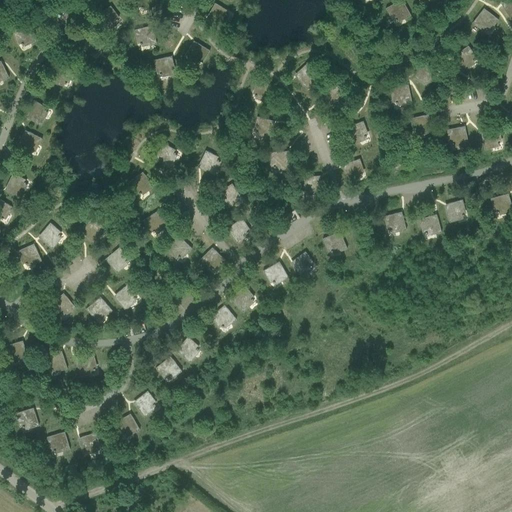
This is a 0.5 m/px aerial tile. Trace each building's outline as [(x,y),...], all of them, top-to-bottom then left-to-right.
[(136,0),(137,1),(140,1),(142,9),(150,7),(150,9),(158,8),(156,0),(136,0)] [(511,0),(506,0),(504,1),(505,3),(505,5),(503,7),(510,19),(511,18),(511,0)] [(398,1),(385,9),(389,15),(392,14),(396,21),(403,17),(404,19),(411,16),(404,3),(402,4),(400,3),(398,1)] [(215,3),(207,16),(210,17),(210,19),(209,21),(222,29),(226,22),(223,21),(228,13),(220,9),(222,7),(215,3)] [(100,19),(98,20),(107,32),(113,27),(112,25),(118,20),(113,14),(115,12),(111,6),(99,15),(100,17),(100,19)] [(472,23),(478,28),(480,26),(487,31),(492,24),(494,26),(499,20),(487,11),(485,13),(483,13),(481,11),(472,23)] [(27,28),(26,25),(12,32),(16,39),(18,38),(22,45),(29,42),(31,44),(38,41),(31,27),(29,28),(27,28)] [(151,30),(149,29),(148,26),(134,30),(136,38),(138,37),(140,45),(149,43),(149,46),(157,44),(153,29),(151,30)] [(88,35),(79,46),(85,51),(86,49),(93,54),(98,48),(100,50),(105,44),(94,34),(92,36),(90,36),(88,35)] [(192,44),(184,57),(191,61),(192,59),(199,63),(204,56),(206,57),(210,51),(197,43),(196,45),(194,45),(192,44)] [(457,58),(455,60),(463,72),(470,67),(468,65),(475,60),(470,53),(473,52),(468,46),(456,54),(457,56),(457,58)] [(168,57),(154,60),(155,68),(158,67),(160,75),(168,73),(169,76),(176,74),(173,60),(170,60),(169,59),(168,57)] [(417,76),(416,78),(428,87),(432,80),(430,79),(435,72),(428,67),(429,65),(423,61),(415,73),(417,74),(417,76)] [(299,76),(297,78),(307,89),(313,84),(311,82),(317,76),(311,70),(313,68),(308,62),(297,72),(299,74),(299,76)] [(0,65),(0,79),(1,79),(2,81),(9,78),(3,64),(0,65)] [(50,83),(58,85),(58,82),(66,84),(69,76),(71,77),(73,69),(59,66),(58,68),(56,69),(54,69),(50,83)] [(262,99),(262,101),(269,103),(273,89),(271,88),(270,86),(270,84),(256,80),(254,87),(257,88),(254,96),(262,99)] [(327,98),(326,100),(336,111),(341,105),(340,103),(346,98),(340,92),(342,90),(337,84),(326,94),(327,96),(327,98)] [(404,86),(390,89),(392,96),(394,96),(396,104),(404,102),(404,105),(412,103),(409,89),(407,89),(405,88),(404,86)] [(41,104),(34,100),(27,113),(29,114),(29,116),(28,119),(41,126),(45,119),(43,118),(47,110),(39,106),(41,104)] [(414,125),(416,134),(424,132),(425,134),(432,133),(429,118),(427,119),(425,118),(425,115),(410,118),(412,126),(414,125)] [(271,120),(257,117),(255,124),(258,125),(255,133),(264,135),(263,138),(270,139),(274,125),(272,125),(271,123),(271,120)] [(347,131),(352,145),(360,142),(359,140),(366,137),(363,129),(366,128),(363,121),(349,126),(350,129),(349,131),(347,131)] [(461,127),(446,130),(448,137),(450,137),(452,145),(460,144),(461,146),(468,145),(466,130),(463,131),(461,129),(461,127)] [(481,135),(484,150),(492,148),(491,146),(500,144),(498,136),(501,135),(499,128),(484,131),(485,133),(484,135),(481,135)] [(24,134),(17,147),(24,150),(25,148),(32,152),(36,144),(39,146),(42,139),(29,132),(28,134),(26,135),(24,134)] [(159,159),(158,161),(171,168),(174,162),(172,160),(176,153),(169,149),(170,147),(163,143),(156,156),(158,157),(159,159)] [(206,150),(199,164),(201,165),(202,167),(201,169),(214,175),(218,168),(215,167),(219,160),(211,156),(213,154),(206,150)] [(285,151),(270,152),(270,160),(273,160),(273,168),(282,168),(282,170),(290,170),(289,155),(286,155),(285,154),(285,151)] [(359,159),(346,164),(346,166),(346,168),(343,169),(348,183),(356,180),(355,178),(363,175),(360,167),(362,166),(359,159)] [(13,173),(6,186),(9,187),(9,189),(8,192),(21,198),(25,191),(22,190),(26,183),(19,179),(20,177),(13,173)] [(128,183),(133,189),(135,188),(140,194),(147,189),(148,191),(154,187),(145,175),(143,176),(141,176),(140,174),(128,183)] [(313,192),(314,195),(321,194),(320,180),(318,180),(316,178),(316,176),(301,177),(302,185),(305,184),(305,193),(313,192)] [(232,183),(220,192),(221,194),(221,196),(219,197),(227,209),(233,205),(232,203),(239,198),(234,191),(236,190),(232,183)] [(490,198),(492,206),(495,205),(497,213),(505,211),(506,214),(511,211),(511,207),(509,197),(507,198),(505,197),(504,195),(490,198)] [(0,218),(2,220),(7,213),(9,214),(13,207),(0,200),(0,218)] [(445,208),(449,223),(457,221),(456,218),(464,216),(462,208),(464,207),(462,200),(448,204),(449,206),(448,208),(445,208)] [(156,215),(155,213),(142,221),(147,228),(149,226),(154,233),(160,228),(162,231),(168,226),(160,214),(158,215),(156,215)] [(384,216),(385,224),(388,223),(390,231),(398,229),(399,232),(406,230),(403,216),(400,216),(398,215),(398,213),(384,216)] [(433,215),(418,219),(421,227),(423,226),(425,234),(433,232),(434,234),(441,232),(438,218),(435,219),(433,218),(433,215)] [(85,230),(83,232),(92,243),(98,238),(96,236),(103,231),(97,224),(99,223),(94,217),(83,226),(85,228),(85,230)] [(231,230),(229,232),(237,244),(244,240),(242,237),(249,233),(244,226),(246,224),(242,218),(230,226),(231,228),(231,230)] [(50,223),(41,234),(42,236),(43,238),(41,240),(52,249),(57,243),(55,242),(61,235),(54,230),(56,228),(50,223)] [(323,239),(326,246),(328,245),(331,253),(339,249),(340,252),(347,249),(341,235),(339,236),(337,235),(336,233),(323,239)] [(176,238),(166,249),(171,254),(173,252),(179,258),(185,252),(187,254),(192,249),(181,238),(180,240),(178,240),(176,238)] [(30,245),(17,251),(20,258),(22,257),(26,265),(34,262),(35,264),(42,261),(36,247),(33,248),(31,248),(30,245)] [(120,247),(108,256),(110,258),(110,260),(108,262),(117,273),(123,268),(121,266),(128,261),(122,255),(124,253),(120,247)] [(211,252),(210,250),(199,261),(204,266),(206,264),(212,270),(218,264),(220,266),(225,261),(215,250),(213,252),(211,252)] [(292,266),(301,278),(307,273),(306,271),(313,266),(308,259),(310,258),(305,252),(293,260),(295,262),(294,264),(292,266)] [(276,263),(263,271),(267,277),(269,276),(273,283),(281,279),(282,281),(289,278),(281,265),(279,266),(277,265),(276,263)] [(128,284),(116,294),(118,295),(118,297),(116,299),(125,310),(131,305),(130,303),(136,298),(131,292),(133,290),(128,284)] [(245,286),(234,296),(235,297),(235,299),(233,301),(243,312),(249,307),(247,305),(253,300),(248,293),(250,292),(245,286)] [(61,296),(49,305),(54,311),(56,309),(62,316),(68,310),(70,312),(75,307),(66,296),(64,298),(62,297),(61,296)] [(97,299),(86,309),(91,315),(93,313),(99,320),(105,314),(107,316),(113,311),(103,300),(101,301),(99,301),(97,299)] [(222,307),(210,317),(215,323),(217,321),(222,328),(229,322),(230,324),(236,319),(227,308),(225,309),(223,309),(222,307)] [(188,337),(178,348),(180,349),(180,352),(179,353),(190,363),(195,357),(193,355),(198,349),(192,343),(194,341),(188,337)] [(19,342),(5,346),(7,353),(10,353),(12,361),(20,358),(21,361),(28,358),(24,344),(22,345),(20,344),(19,342)] [(58,352),(44,357),(46,364),(49,363),(51,371),(59,369),(60,371),(67,369),(63,355),(61,355),(59,354),(58,352)] [(79,362),(77,363),(81,377),(88,375),(87,372),(95,370),(93,362),(96,361),(93,354),(79,358),(80,360),(79,362)] [(167,359),(156,368),(160,374),(162,372),(167,379),(174,374),(176,376),(182,371),(173,359),(171,361),(169,361),(167,359)] [(137,404),(135,405),(145,417),(151,412),(149,410),(156,405),(150,398),(152,397),(148,391),(136,400),(137,402),(137,404)] [(31,411),(30,409),(16,413),(18,421),(20,420),(23,428),(31,425),(32,428),(39,426),(35,411),(32,412),(31,411)] [(114,423),(118,430),(120,428),(125,436),(132,431),(133,434),(140,430),(132,417),(130,418),(128,418),(127,416),(114,423)] [(61,433),(47,437),(49,444),(51,444),(54,452),(62,449),(63,452),(70,450),(66,435),(64,436),(62,435),(61,433)] [(79,442),(83,456),(91,454),(90,451),(98,449),(96,441),(98,440),(96,433),(82,437),(82,439),(81,441),(79,442)]
